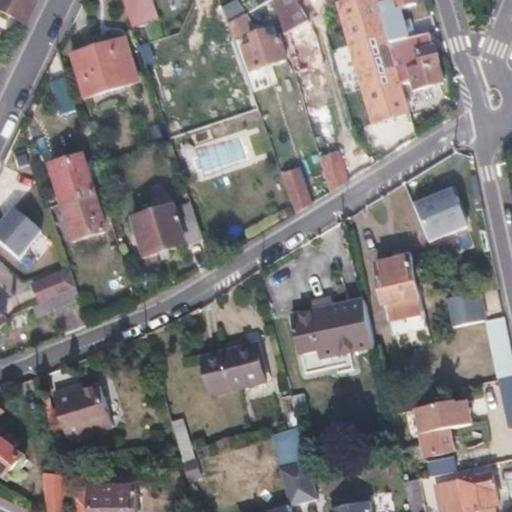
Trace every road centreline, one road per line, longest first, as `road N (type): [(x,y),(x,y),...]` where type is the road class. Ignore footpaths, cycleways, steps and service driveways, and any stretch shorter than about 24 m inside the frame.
road 1 (residential): [(0,372),(192,295),(477,117)]
road 2 (residential): [(477,117),(511,293)]
road 3 (residential): [(0,120),(57,0)]
road 4 (residential): [(443,0),(477,117)]
